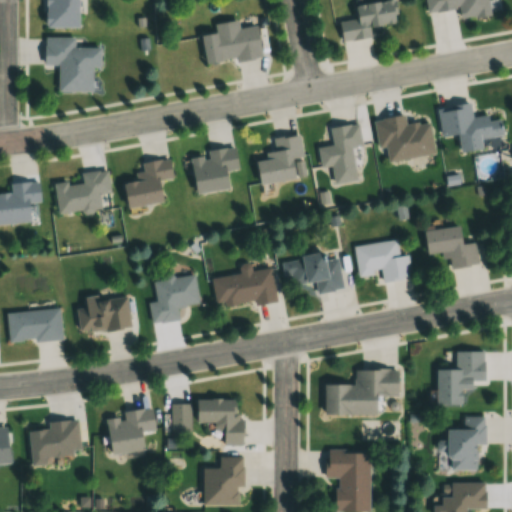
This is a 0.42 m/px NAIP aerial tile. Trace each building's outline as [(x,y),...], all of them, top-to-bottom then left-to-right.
[(42,0),(42,26),(78,26),(77,0),(42,0)] [(370,36),(368,26),(396,21),(392,0),(382,0),(352,5),(354,19),(337,22),(341,41),(370,36)] [(486,0),(424,0),(426,12),(456,7),(458,19),(488,14),(486,0)] [(213,24),(214,33),(199,35),(203,64),(259,57),(255,26),(237,28),(236,21),(213,24)] [(91,67),(99,67),(99,47),(73,47),(73,37),(42,37),(42,65),(56,65),(56,91),(91,91),(91,67)] [(458,151),(480,149),(478,137),(500,135),(499,118),(487,120),(487,115),(471,116),(469,104),(437,108),(440,135),(456,134),(458,151)] [(433,153),(428,120),(405,124),(404,115),(372,120),(376,147),(385,146),(387,160),(433,153)] [(351,147),(361,145),(358,123),(329,127),(331,145),(317,147),(319,167),(330,165),(333,182),(355,179),(351,147)] [(293,178),(290,157),(302,155),(298,134),(272,137),(274,150),(262,152),(264,159),(253,161),(256,183),(293,178)] [(206,150),(207,154),(188,157),(193,194),(227,189),(224,171),(237,169),(233,146),(206,150)] [(160,202),(157,180),(171,178),(168,158),(141,162),(142,171),(133,172),(135,181),(121,183),(124,207),(160,202)] [(53,184),(56,214),(100,209),(98,193),(109,192),(106,169),(80,172),(81,181),(53,184)] [(0,223),(29,222),(28,203),(39,202),(37,180),(9,183),(9,193),(0,193),(0,223)] [(473,242),(459,244),(456,225),(421,230),(425,255),(444,252),(446,269),(476,264),(473,242)] [(407,254),(398,255),(396,239),(352,246),(357,275),(379,271),(381,280),(410,276),(407,254)] [(342,288),(336,250),(280,259),(284,286),(313,282),(315,292),(342,288)] [(275,299),(270,268),(210,276),(215,308),(275,299)] [(147,302),(150,323),(178,319),(176,306),(198,303),(194,274),(152,280),(155,301),(147,302)] [(125,294),(82,298),(83,307),(75,308),(77,332),(129,327),(125,294)] [(58,307),(4,312),(7,343),(61,338),(58,307)] [(483,379),(483,350),(454,351),(454,369),(434,369),(434,404),(459,404),(459,389),(469,389),(469,379),(483,379)] [(322,414),(374,413),(373,395),(396,395),(396,368),(353,368),(353,383),(322,384),(322,414)] [(193,399),(193,422),(212,421),(212,434),(221,434),(221,444),(239,444),(239,399),(193,399)] [(151,408),(102,414),(108,454),(142,449),(140,434),(154,432),(151,408)] [(462,429),(444,429),(444,469),(475,469),(475,444),(484,444),(484,415),(462,415),(462,429)] [(27,430),(29,466),(43,465),(43,456),(79,454),(77,419),(46,421),(47,429),(27,430)] [(368,511),(368,449),(325,449),(325,477),(333,477),(333,511),(368,511)] [(242,487),(241,456),(218,456),(218,468),(201,468),(201,504),(237,504),(236,487),(242,487)] [(483,482),(448,482),(448,494),(437,494),(438,506),(430,506),(430,511),(464,511),(465,509),(484,508),(483,482)]
